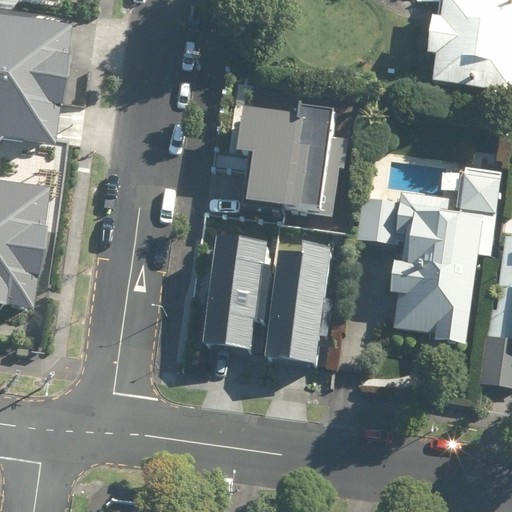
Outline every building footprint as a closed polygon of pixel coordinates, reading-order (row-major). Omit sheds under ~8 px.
[(511,0),(413,0),(407,64),(511,74),(511,0)] [(50,47),(0,40),(0,320),(20,323),(36,208),(0,202),(0,146),(35,152),(50,47)] [(254,213),(318,221),(332,222),(338,178),(342,179),(346,147),(336,145),(339,119),(303,114),(301,126),(239,119),(234,163),(260,166),(254,213)] [(342,218),(391,226),(381,307),(424,312),(422,322),(454,327),(467,229),(478,232),(489,149),(449,141),(439,177),(348,177),(342,218)] [(200,348),(250,356),(267,245),(217,237),(200,348)] [(267,358),(317,366),(334,254),(285,247),(267,358)]
